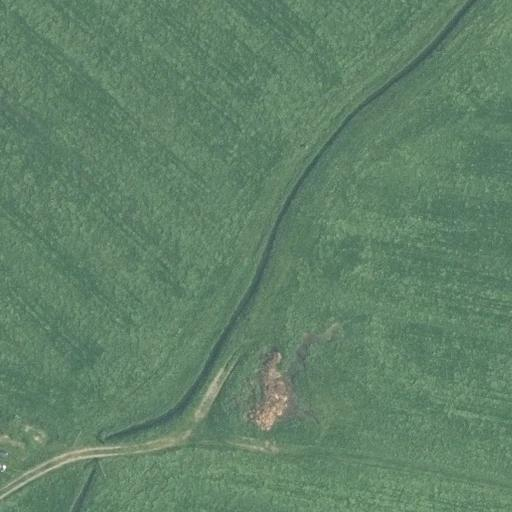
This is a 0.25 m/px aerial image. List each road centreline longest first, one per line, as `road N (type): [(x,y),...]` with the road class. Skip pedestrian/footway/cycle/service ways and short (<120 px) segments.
road 1 (track): [(511,15),(340,166),(257,324),(183,437)]
road 2 (track): [(511,493),(183,437)]
